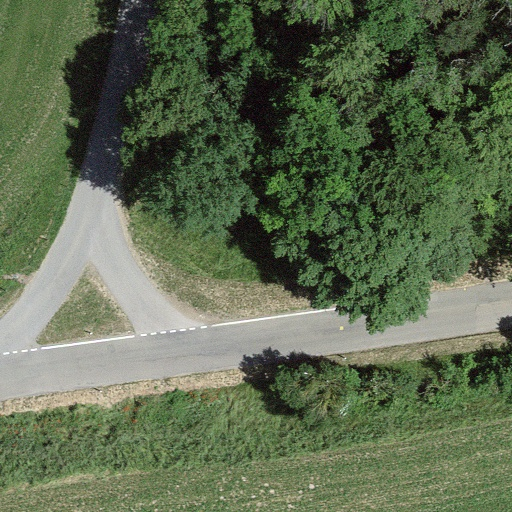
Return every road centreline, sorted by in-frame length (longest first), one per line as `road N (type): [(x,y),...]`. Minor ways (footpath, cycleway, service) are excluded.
road 1 (tertiary): [(511,307),(0,377)]
road 2 (track): [(139,0),(91,213),(27,319),(0,348)]
road 3 (track): [(91,213),(132,291),(179,354)]
